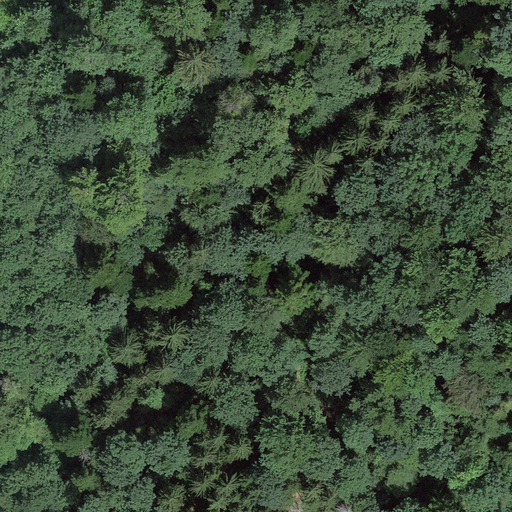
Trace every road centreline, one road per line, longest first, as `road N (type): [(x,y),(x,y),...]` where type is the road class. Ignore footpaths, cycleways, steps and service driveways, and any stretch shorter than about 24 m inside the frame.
road 1 (track): [(511,21),(379,169),(97,336),(0,469)]
road 2 (track): [(280,234),(478,511)]
